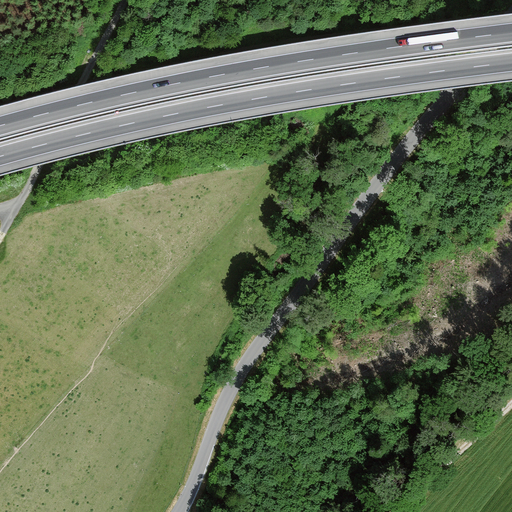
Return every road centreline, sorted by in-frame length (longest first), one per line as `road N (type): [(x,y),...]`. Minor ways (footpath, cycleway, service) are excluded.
road 1 (tertiary): [(179,511),(247,361),(511,18)]
road 2 (motorway): [(0,156),(175,113),(511,62)]
road 3 (motorway): [(511,32),(215,75),(0,125)]
road 4 (track): [(394,511),(511,404)]
